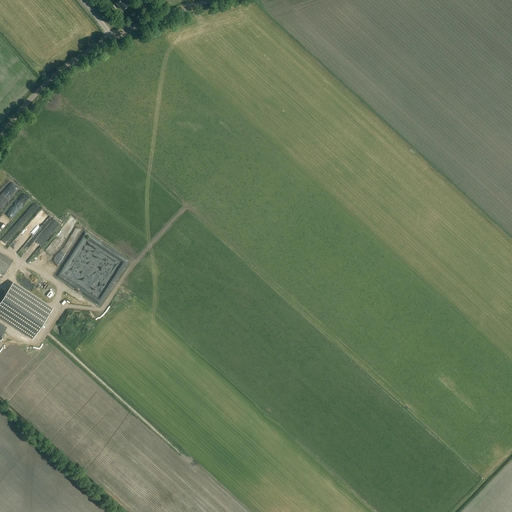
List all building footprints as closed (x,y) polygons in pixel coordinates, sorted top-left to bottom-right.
[(116,0),(118,1),(117,2),(123,9),(127,5),(122,0),(116,0)] [(15,211),(18,215),(27,209),(24,204),(15,211)] [(20,231),(23,235),(39,217),(33,212),(13,235),(15,236),(20,231)] [(64,221),(48,245),(55,250),(71,226),(64,221)] [(24,256),(32,246),(28,243),(20,254),(24,256)] [(0,279),(0,278),(0,273),(3,276),(13,261),(0,251),(0,279)] [(0,317),(31,339),(52,308),(14,282),(0,302),(0,317)]
